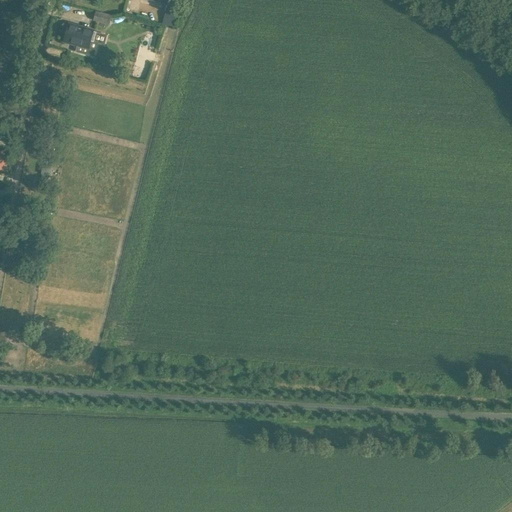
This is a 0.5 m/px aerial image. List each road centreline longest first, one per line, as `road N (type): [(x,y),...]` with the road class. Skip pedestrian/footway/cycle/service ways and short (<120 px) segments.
road 1 (unclassified): [(0,388),(511,417)]
road 2 (unclassified): [(0,279),(51,0)]
